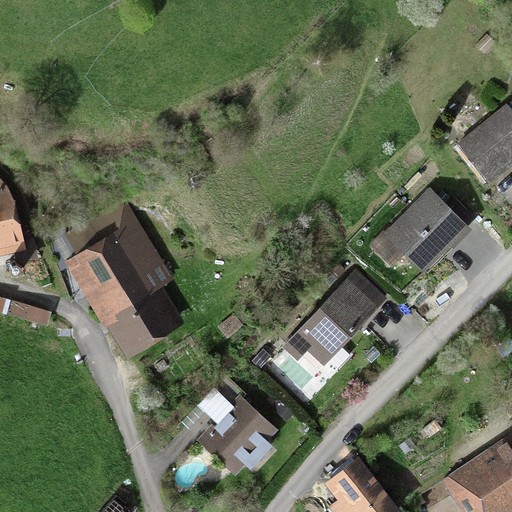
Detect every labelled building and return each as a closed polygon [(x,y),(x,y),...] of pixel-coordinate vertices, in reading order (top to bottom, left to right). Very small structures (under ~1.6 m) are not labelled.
[(511,110),(508,106),(460,145),(486,178),(511,156),(511,110)] [(0,242),(28,236),(24,218),(17,220),(9,187),(0,176),(0,242)] [(452,242),(466,227),(431,192),(389,234),(420,265),(447,238),(452,242)] [(159,262),(137,225),(136,225),(121,202),(67,234),(63,228),(47,238),(61,270),(80,258),(134,346),(171,323),(140,273),(159,262)] [(12,274),(19,274),(22,268),(18,263),(12,263),(9,269),(12,274)] [(350,354),(339,344),(382,299),(354,273),(297,333),(337,368),(350,354)] [(9,298),(0,295),(0,309),(6,311),(9,298)] [(220,326),(227,334),(240,323),(233,315),(220,326)] [(83,361),(79,352),(73,355),(77,364),(83,361)] [(217,455),(220,452),(236,467),(271,430),(255,415),(257,412),(242,397),(246,393),(226,374),(198,404),(218,422),(201,440),(217,455)] [(465,511),(492,511),(511,499),(511,447),(495,459),(487,447),(444,479),(465,511)] [(347,494),(331,506),(336,511),(395,511),(396,511),(355,461),(334,478),(347,494)]
